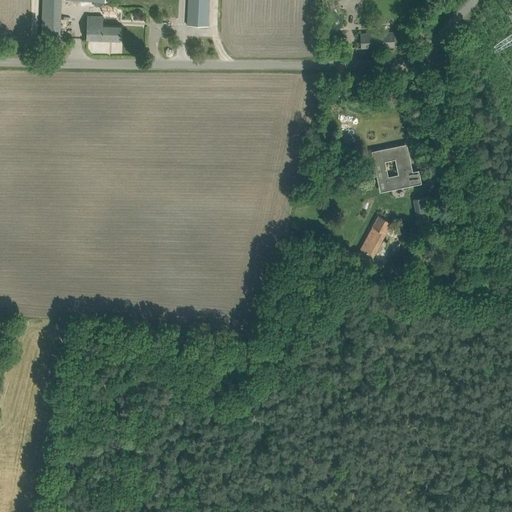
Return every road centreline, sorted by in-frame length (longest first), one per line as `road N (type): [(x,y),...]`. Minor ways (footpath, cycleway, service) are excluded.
road 1 (unclassified): [(0,63),(403,67),(433,49),(478,0)]
road 2 (track): [(431,268),(487,275),(488,267),(433,49)]
